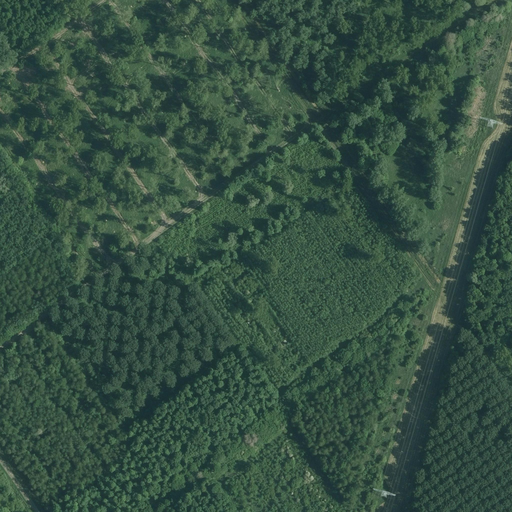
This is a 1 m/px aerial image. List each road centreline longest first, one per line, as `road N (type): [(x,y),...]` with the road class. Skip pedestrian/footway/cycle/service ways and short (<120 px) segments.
road 1 (track): [(493,0),(0,346)]
road 2 (track): [(232,0),(511,401)]
road 3 (track): [(101,0),(0,71)]
